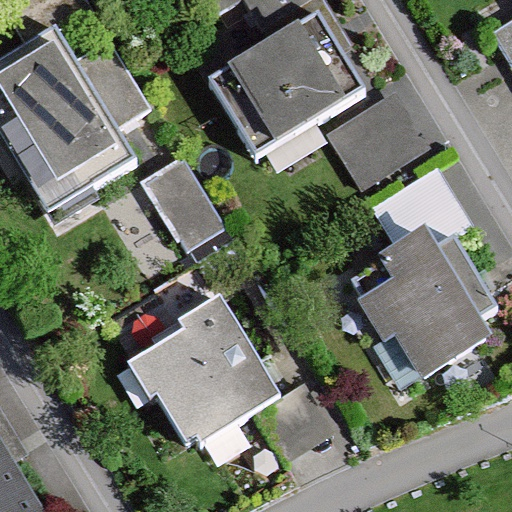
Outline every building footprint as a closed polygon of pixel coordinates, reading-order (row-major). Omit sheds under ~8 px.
[(0,0),(0,21),(21,56),(0,68),(0,168),(37,230),(126,177),(107,144),(152,117),(111,49),(69,74),(52,45),(97,18),(86,0),(0,0)] [(511,73),(511,0),(506,0),(511,9),(511,33),(490,47),(507,76),(511,73)] [(356,105),(308,28),(198,96),(246,173),(356,105)] [(372,192),(440,149),(397,81),(329,124),(372,192)] [(222,237),(178,167),(139,192),(183,262),(222,237)] [(421,268),(408,247),(370,270),(385,294),(348,316),(376,362),(388,355),(411,392),(475,353),(465,335),(492,319),(450,250),(421,268)] [(269,415),(207,310),(166,335),(172,345),(118,377),(142,418),(150,414),(182,467),(269,415)] [(0,511),(27,511),(0,467),(0,511)]
